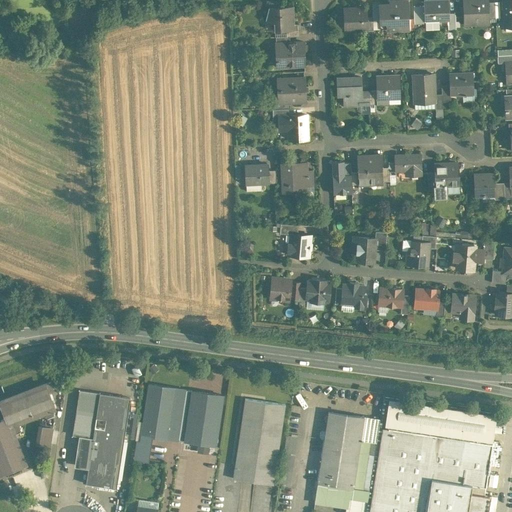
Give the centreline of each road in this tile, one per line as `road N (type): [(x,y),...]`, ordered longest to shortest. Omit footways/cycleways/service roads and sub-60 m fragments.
road 1 (secondary): [(399,371),(108,333),(0,343)]
road 2 (residential): [(328,269),(484,280)]
road 3 (residential): [(479,144),(323,142)]
road 4 (residential): [(323,142),(328,269)]
